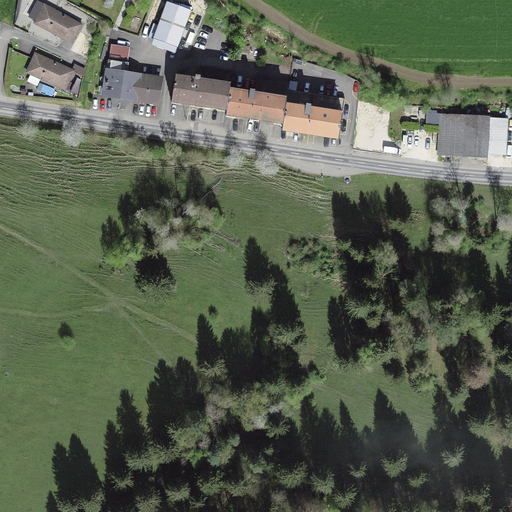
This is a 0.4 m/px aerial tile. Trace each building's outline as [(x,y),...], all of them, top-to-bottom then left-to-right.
[(178,46),(191,11),(167,2),(154,37),(178,46)] [(71,42),(81,25),(44,5),(35,23),(71,42)] [(109,60),(127,63),(130,47),(111,44),(109,60)] [(27,72),(64,89),(73,71),(35,54),(27,72)] [(126,73),(127,63),(109,60),(103,95),(156,103),(160,78),(126,73)] [(231,72),(200,68),(199,76),(195,76),(195,80),(175,78),(172,101),(227,109),(230,90),(230,85),(229,85),(231,72)] [(226,113),(283,123),(288,90),(289,84),(256,79),(254,90),(250,90),(249,94),(230,90),(227,109),(226,113)] [(345,99),(288,90),(283,123),(282,127),(339,136),(345,99)] [(440,114),(438,153),(487,157),(489,117),(440,114)]
